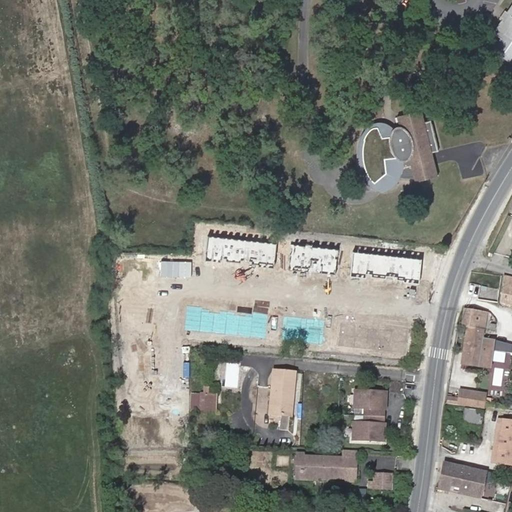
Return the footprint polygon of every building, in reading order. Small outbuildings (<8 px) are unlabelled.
[(511,4),(507,12),(505,11),(499,19),(501,21),(493,33),(500,39),(492,53),(511,64),(511,62),(511,4)] [(449,53),(462,61),(467,52),(454,44),(449,53)] [(384,121),(370,123),(360,135),(355,153),(358,171),(362,184),(368,190),(384,196),(398,184),(404,171),(404,163),(409,161),(417,184),(439,177),(424,109),(397,117),(397,126),(393,128),(384,121)] [(274,268),(277,243),(208,236),(206,260),(221,261),(221,257),(226,257),(226,261),(241,262),(241,259),(253,260),(253,263),(259,264),(258,266),(274,268)] [(291,245),(289,268),(308,270),(308,267),(311,268),(311,264),(322,265),(321,273),(336,274),(338,249),(291,245)] [(353,252),(351,275),(365,277),(366,273),(372,274),(372,277),(385,278),(385,275),(398,276),(397,279),(403,280),(403,282),(418,284),(420,259),(353,252)] [(153,265),(127,266),(128,319),(155,318),(153,265)] [(511,277),(504,276),(499,305),(511,307),(511,277)] [(265,339),(267,315),(187,306),(184,330),(265,339)] [(467,309),(463,328),(467,328),(483,331),(486,312),(467,309)] [(325,320),(284,316),(282,341),(323,345),(325,320)] [(340,322),(338,346),(406,354),(408,330),(340,322)] [(483,331),(467,328),(461,364),(491,370),(493,354),(502,355),(503,351),(511,353),(511,344),(482,338),(483,331)] [(134,400),(158,399),(155,333),(131,334),(134,400)] [(295,372),(273,370),(269,414),(290,417),(295,372)] [(218,411),(219,393),(197,391),(195,409),(218,411)] [(386,392),(355,391),(354,408),(364,408),(363,423),(353,423),(353,440),(384,441),(384,424),(383,424),(384,409),(385,409),(386,392)] [(485,411),(487,397),(460,393),(459,401),(446,399),(445,405),(485,411)] [(483,413),(464,409),(462,422),(480,425),(483,413)] [(177,416),(135,417),(136,442),(178,441),(177,416)] [(511,423),(500,422),(499,430),(504,431),(503,437),(498,436),(497,445),(502,445),(501,451),(496,450),(495,459),(500,459),(499,465),(511,467),(511,423)] [(345,450),(345,459),(358,459),(358,451),(345,450)] [(317,482),(317,478),(301,477),(302,457),(297,457),(296,481),(317,482)] [(345,459),(302,457),(301,477),(317,478),(357,480),(358,459),(345,459)] [(485,473),(444,464),(438,489),(479,498),(485,473)] [(374,473),(374,487),(383,488),(384,474),(374,473)] [(384,474),(383,488),(392,488),(393,474),(384,474)]
